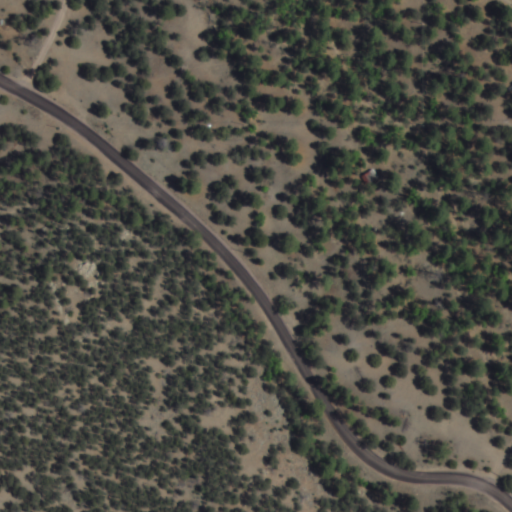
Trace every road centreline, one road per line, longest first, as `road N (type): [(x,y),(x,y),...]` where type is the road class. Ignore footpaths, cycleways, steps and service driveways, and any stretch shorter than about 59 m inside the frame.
road 1 (residential): [(315,391),(217,239),(0,78)]
road 2 (track): [(511,504),(456,477),(409,476),(369,457),(315,391)]
